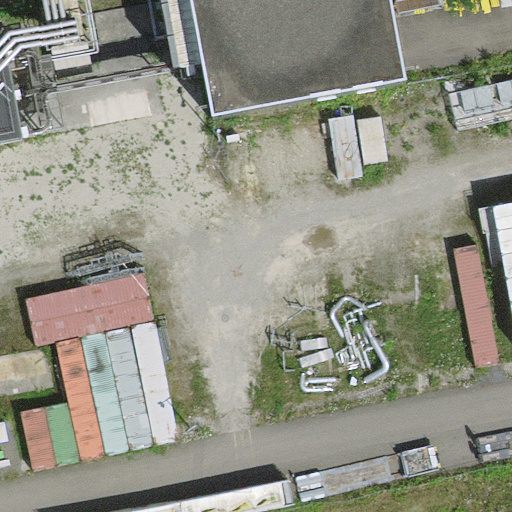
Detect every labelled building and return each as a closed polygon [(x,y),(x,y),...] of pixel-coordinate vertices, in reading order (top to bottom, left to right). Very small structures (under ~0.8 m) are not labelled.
[(384,0),(189,0),(215,134),(403,99),(384,0)] [(0,36),(0,153),(19,151),(2,36),(0,36)] [(109,214),(175,206),(162,93),(96,101),(109,214)] [(511,208),(502,210),(511,265),(511,208)] [(46,351),(163,327),(152,277),(36,302),(46,351)]
